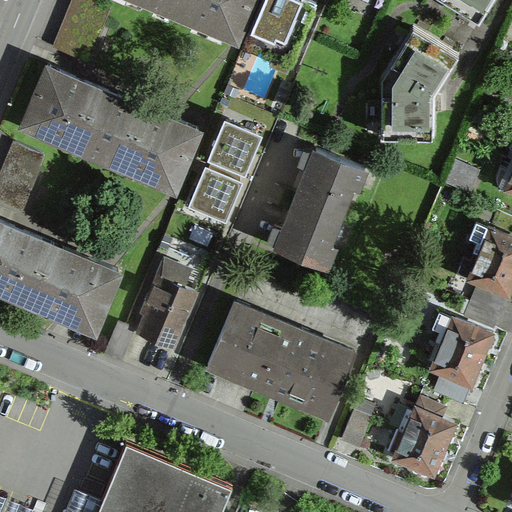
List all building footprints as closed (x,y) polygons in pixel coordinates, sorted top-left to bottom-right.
[(104,4),(92,0),(71,0),(54,46),(82,57),(104,4)] [(200,0),(143,0),(193,19),(200,0)] [(258,0),(200,0),(193,19),(244,38),(258,0)] [(272,0),(260,29),(266,31),(259,45),(283,55),(280,62),(299,70),(328,2),(323,0),(272,0)] [(439,0),(483,27),(499,0),(439,0)] [(386,139),(440,141),(442,98),(467,58),(419,28),(387,78),(386,139)] [(102,84),(49,64),(24,127),(77,148),(102,84)] [(152,104),(102,84),(77,148),(127,167),(152,104)] [(202,123),(152,104),(127,167),(178,186),(202,123)] [(262,137),(225,122),(208,161),(245,177),(262,137)] [(46,154),(17,143),(0,185),(0,194),(26,205),(46,154)] [(366,171),(316,152),(279,247),(329,266),(366,171)] [(479,169),(457,160),(448,183),(470,192),(479,169)] [(511,169),(511,170),(504,166),(499,176),(502,186),(508,184),(511,186),(511,169)] [(242,184),(204,168),(189,207),(227,222),(242,184)] [(60,242),(0,217),(0,290),(35,305),(60,242)] [(486,244),(483,253),(511,265),(511,232),(481,219),(473,238),(486,244)] [(127,269),(60,242),(35,305),(102,331),(127,269)] [(511,265),(483,253),(472,279),(511,296),(511,265)] [(139,333),(175,348),(200,289),(188,284),(195,267),(166,255),(155,280),(160,282),(139,333)] [(478,287),(472,300),(502,312),(507,299),(478,287)] [(502,312),(472,300),(467,313),(496,326),(502,312)] [(356,352),(238,302),(211,366),(328,416),(356,352)] [(500,333),(444,309),(436,329),(443,332),(439,340),(446,343),(488,361),(500,333)] [(488,361),(446,343),(435,369),(477,387),(488,361)] [(472,389),(443,376),(436,393),(465,405),(472,389)] [(447,405),(422,394),(406,433),(449,453),(462,423),(444,414),(447,405)] [(374,419),(356,411),(344,439),(362,447),(374,419)] [(406,433),(401,430),(390,454),(415,465),(416,473),(427,479),(434,474),(439,477),(449,453),(406,433)] [(0,511),(222,511),(234,482),(136,443),(111,504),(83,493),(75,511),(41,511),(0,495),(0,511)]
